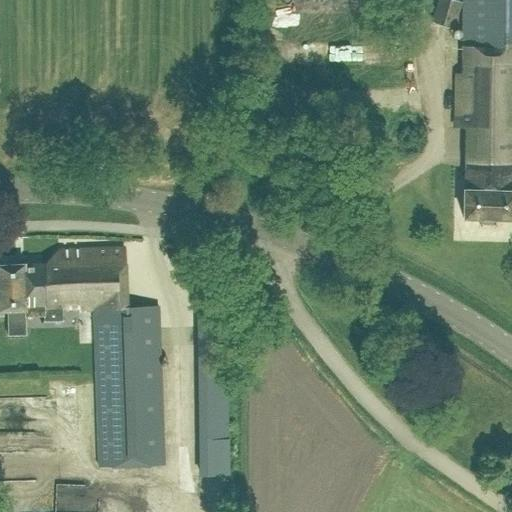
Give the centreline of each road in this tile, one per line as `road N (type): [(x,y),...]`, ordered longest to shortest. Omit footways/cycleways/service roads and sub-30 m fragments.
road 1 (unclassified): [(287,239),(282,277),(313,338),(350,384),(402,435),(510,511)]
road 2 (secondary): [(287,239),(127,199),(0,189)]
road 3 (secondary): [(511,358),(346,259),(287,239)]
